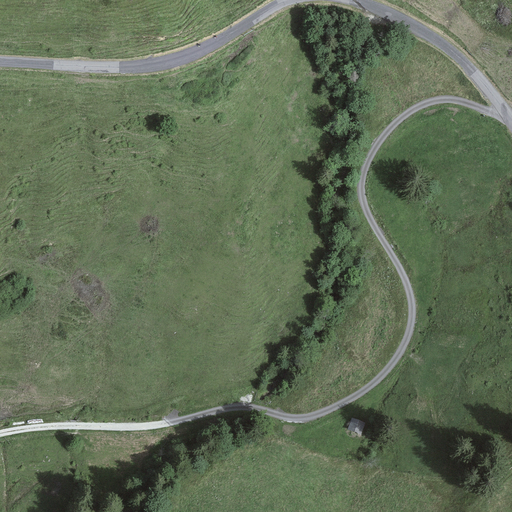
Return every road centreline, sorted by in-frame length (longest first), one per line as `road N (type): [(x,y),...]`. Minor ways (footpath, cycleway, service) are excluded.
road 1 (unclassified): [(287,0),(175,60),(126,67),(0,61)]
road 2 (unclassified): [(511,120),(443,43),(357,0)]
